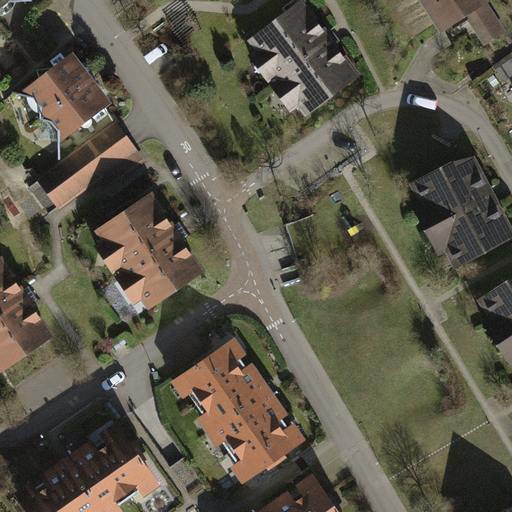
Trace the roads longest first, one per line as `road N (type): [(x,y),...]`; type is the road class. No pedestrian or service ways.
road 1 (residential): [(222,204),(368,106),(406,96),(463,111),(511,173)]
road 2 (residential): [(254,282),(22,436),(0,439)]
road 3 (residential): [(254,282),(390,511)]
road 4 (residential): [(77,0),(222,204)]
